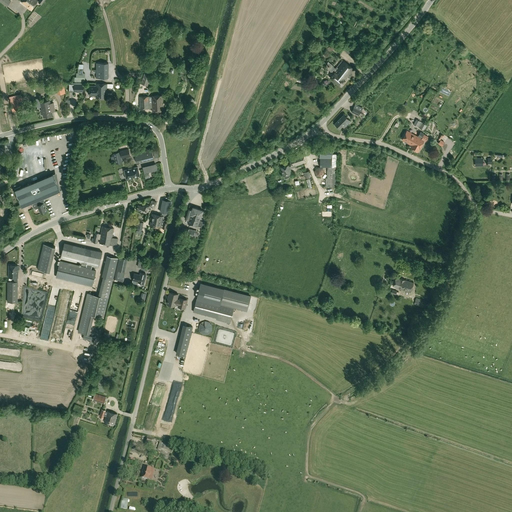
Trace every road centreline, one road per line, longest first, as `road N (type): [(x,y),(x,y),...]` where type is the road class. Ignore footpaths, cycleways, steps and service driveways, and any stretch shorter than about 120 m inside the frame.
road 1 (unclassified): [(108,511),(192,188)]
road 2 (tertiary): [(0,255),(61,219),(169,188)]
road 3 (unclassified): [(475,206),(447,172),(381,143),(330,134)]
road 4 (tertiary): [(323,120),(430,0)]
road 5 (unclassified): [(415,338),(448,282),(475,206)]
road 6 (tertiary): [(127,117),(75,118),(0,136)]
road 7 (tertiary): [(192,188),(307,135)]
road 8 (unclassified): [(127,117),(129,87),(96,0)]
